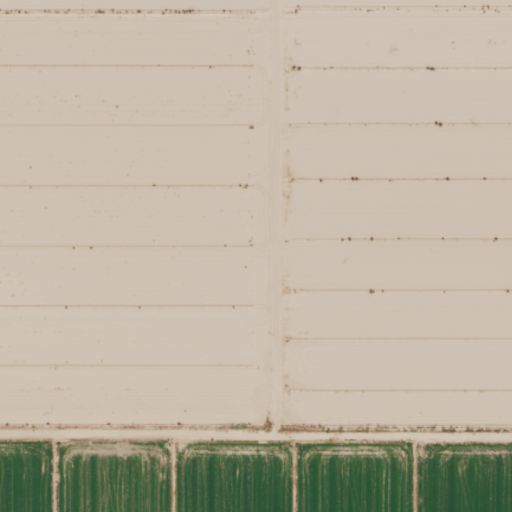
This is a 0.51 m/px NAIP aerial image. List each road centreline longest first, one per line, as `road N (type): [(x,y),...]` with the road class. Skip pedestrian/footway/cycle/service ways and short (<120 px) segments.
road 1 (residential): [(0,206),(250,205),(511,218)]
road 2 (residential): [(248,0),(250,511)]
